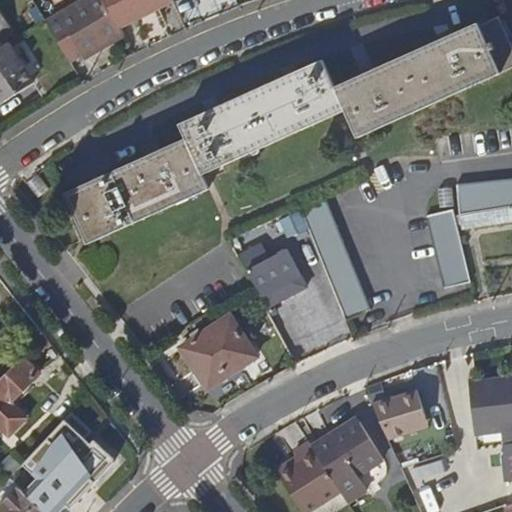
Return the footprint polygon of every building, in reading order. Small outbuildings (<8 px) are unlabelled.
[(85,57),(124,36),(120,27),(105,0),(83,0),(59,13),(64,22),(51,30),(70,61),(83,53),(85,57)] [(105,0),(120,27),(173,2),(172,0),(105,0)] [(107,177),(73,191),(93,240),(215,191),(210,178),(355,119),(366,145),(511,86),(511,35),(510,31),(454,54),(388,81),(347,97),(335,68),(296,84),(234,109),(189,127),(195,141),(151,159),(107,177)] [(10,42),(0,48),(0,104),(1,106),(37,81),(10,42)] [(511,180),(460,189),(465,215),(479,213),(509,207),(511,206),(511,180)] [(329,197),(301,208),(347,320),(374,309),(329,197)] [(459,216),(462,231),(511,221),(509,207),(479,213),(465,215),(459,216)] [(472,282),(462,231),(459,216),(458,208),(431,213),(445,287),(472,282)] [(256,246),(239,255),(259,293),(262,298),(299,279),(284,250),(264,261),(256,246)] [(299,279),(262,298),(268,309),(305,290),(299,279)] [(182,348),(209,389),(258,358),(231,316),(182,348)] [(0,382),(0,429),(6,436),(25,421),(10,404),(41,375),(26,358),(0,382)] [(511,375),(469,380),(475,435),(501,432),(503,444),(511,443),(511,375)] [(430,423),(420,384),(375,404),(391,440),(430,423)] [(24,490),(48,511),(61,511),(69,504),(72,508),(115,461),(116,457),(96,439),(92,443),(86,437),(94,429),(76,413),(24,463),(38,477),(24,490)] [(343,490),(350,501),(371,488),(364,475),(388,459),(364,420),(339,436),(337,432),(316,445),(343,490)] [(307,511),(343,490),(316,445),(313,441),(298,450),(304,460),(281,473),(305,511),(307,511)] [(0,511),(48,511),(24,490),(21,487),(0,509),(0,511)]
